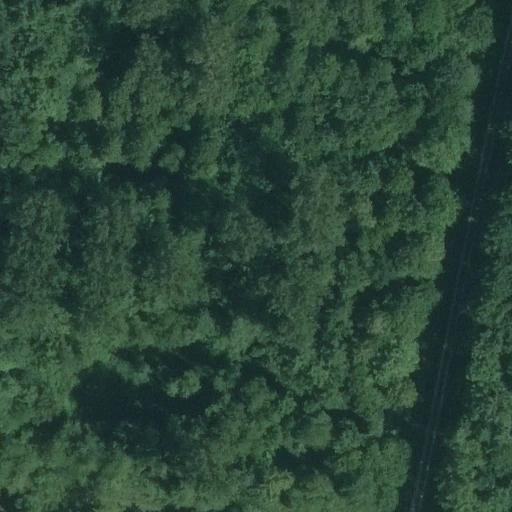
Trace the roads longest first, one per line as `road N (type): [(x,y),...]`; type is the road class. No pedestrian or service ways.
road 1 (track): [(415,511),(511,19)]
road 2 (track): [(0,485),(128,511)]
